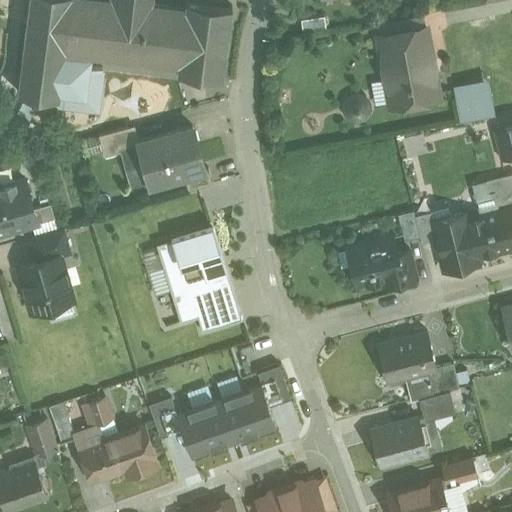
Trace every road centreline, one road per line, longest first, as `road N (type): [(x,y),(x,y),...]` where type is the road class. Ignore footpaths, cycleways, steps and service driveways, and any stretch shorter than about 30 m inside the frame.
road 1 (residential): [(268,0),(248,91),(269,261),(293,335)]
road 2 (residential): [(511,281),(293,335)]
road 3 (residential): [(329,439),(129,511)]
